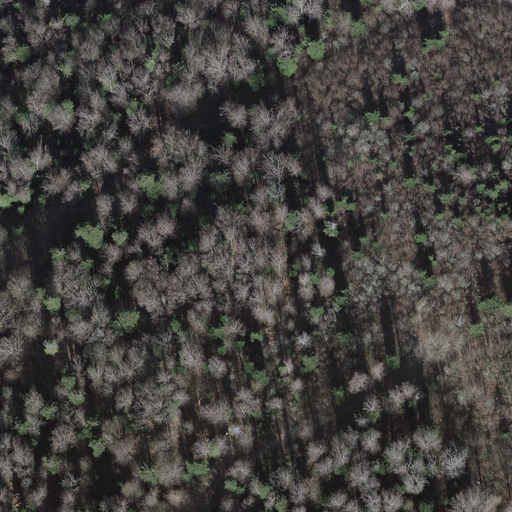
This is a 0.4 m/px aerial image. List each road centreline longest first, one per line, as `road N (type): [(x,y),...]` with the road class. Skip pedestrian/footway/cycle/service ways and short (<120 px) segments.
road 1 (track): [(492,0),(384,32),(180,134),(65,216),(0,288)]
road 2 (track): [(180,511),(208,485),(293,433),(511,338)]
